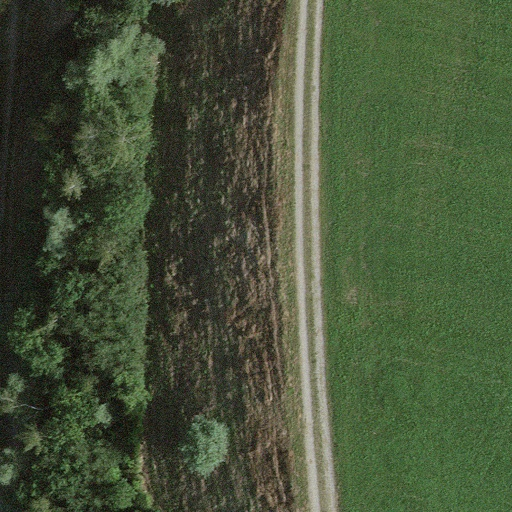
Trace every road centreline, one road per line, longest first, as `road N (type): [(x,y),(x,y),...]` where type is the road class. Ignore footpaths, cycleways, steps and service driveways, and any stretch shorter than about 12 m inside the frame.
road 1 (track): [(319,0),(311,124),(330,511)]
road 2 (track): [(7,0),(0,124)]
